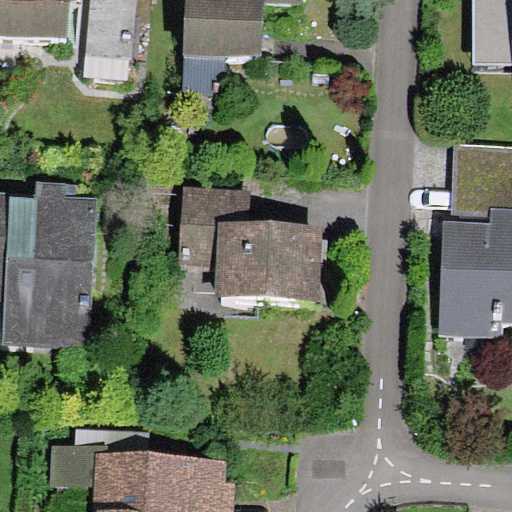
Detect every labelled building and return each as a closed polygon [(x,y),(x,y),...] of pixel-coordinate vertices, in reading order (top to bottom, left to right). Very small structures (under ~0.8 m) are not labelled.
[(59,0),(0,0),(0,48),(56,53),(59,0)] [(102,0),(98,65),(139,67),(142,0),(102,0)] [(298,0),(191,0),(191,70),(256,71),(257,7),(298,7),(298,0)] [(511,148),(467,147),(461,341),(511,342),(511,148)] [(110,195),(0,192),(0,301),(21,302),(20,350),(106,353),(110,195)] [(260,192),(198,192),(198,261),(245,261),(245,306),(344,305),(343,232),(260,233),(260,192)] [(248,511),(251,464),(64,456),(62,503),(116,506),(115,511),(248,511)] [(0,511),(10,511),(11,467),(0,466),(0,511)]
